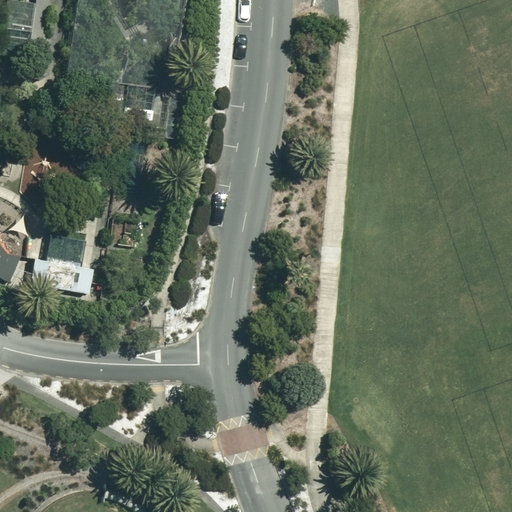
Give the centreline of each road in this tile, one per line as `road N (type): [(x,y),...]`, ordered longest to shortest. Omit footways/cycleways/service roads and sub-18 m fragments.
road 1 (unclassified): [(272,0),(256,158),(233,268),(228,362)]
road 2 (unclassified): [(228,362),(71,360),(0,343)]
road 3 (unclassified): [(269,511),(228,362)]
